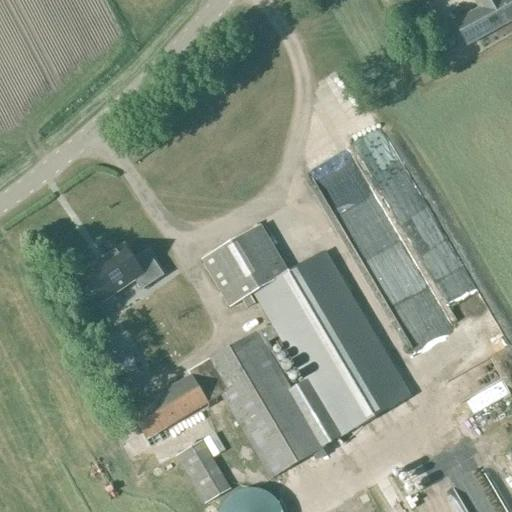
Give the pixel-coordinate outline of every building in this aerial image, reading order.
[(511,21),(511,0),(473,0),(478,8),(453,22),(466,47),(511,21)] [(436,166),(462,153),(442,115),(417,129),(436,166)] [(372,188),(404,175),(388,135),(356,148),(372,188)] [(310,163),(396,343),(406,338),(415,357),(455,338),(450,327),(445,329),(412,260),(404,264),(348,146),(310,163)] [(271,326),(339,440),(412,398),(326,250),(288,272),(262,225),(201,260),(230,309),(253,296),(271,326)] [(135,264),(125,249),(84,277),(104,306),(137,284),(143,293),(164,279),(148,255),(135,264)] [(339,440),(271,326),(261,332),(260,330),(202,364),(220,397),(270,481),(339,440)] [(105,338),(92,339),(93,352),(106,352),(105,338)] [(134,373),(133,353),(115,354),(116,374),(134,373)] [(106,385),(115,379),(101,355),(92,361),(106,385)] [(487,358),(443,379),(453,400),(497,379),(487,358)] [(220,397),(202,364),(188,372),(190,376),(129,412),(146,441),(209,404),(208,403),(220,397)] [(467,416),(473,425),(500,410),(494,400),(467,416)] [(231,491),(202,441),(176,456),(205,506),(231,491)] [(283,511),(282,510),(281,508),(280,505),(277,502),(275,499),(273,498),(270,495),(267,494),(264,492),(261,491),(259,491),(255,490),(252,490),(248,490),(246,490),(244,491),(239,492),(236,494),(233,496),(230,498),(228,499),(226,502),(224,505),(222,508),(221,511),(220,511),(283,511)] [(438,511),(432,496),(411,504),(413,511),(438,511)]
